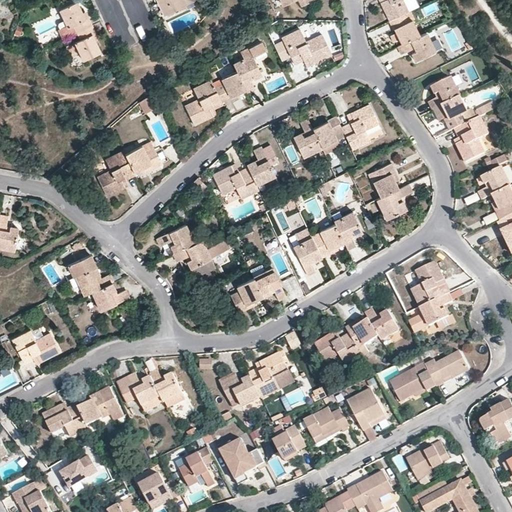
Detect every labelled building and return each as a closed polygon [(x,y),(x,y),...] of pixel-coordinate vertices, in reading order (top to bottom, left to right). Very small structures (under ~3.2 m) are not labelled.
[(157,0),(159,2),(162,0),(165,6),(161,7),(165,14),(186,4),(184,0),(157,0)] [(404,13),(409,11),(403,0),(380,0),(390,20),(404,13)] [(415,0),(403,0),(409,11),(412,9),(419,5),(415,0)] [(85,19),(82,13),(76,1),(60,9),(67,25),(59,29),(63,39),(76,32),(92,25),(88,18),(85,19)] [(409,11),(404,13),(408,21),(412,19),(416,17),(412,9),(409,11)] [(420,35),(412,19),(408,21),(404,13),(390,20),(396,33),(399,39),(401,44),(420,35)] [(433,29),(435,33),(448,28),(445,23),(433,29)] [(92,25),(76,32),(80,40),(75,42),(83,59),(100,52),(95,40),(92,34),(95,32),(92,25)] [(331,53),(322,34),(306,41),(300,29),(282,37),(295,64),(299,62),(303,59),(306,65),(331,53)] [(410,49),(413,47),(415,51),(411,53),(415,61),(435,51),(426,32),(420,35),(401,44),(397,45),(401,53),(410,49)] [(399,39),(396,33),(390,36),(393,42),(399,39)] [(261,41),(240,51),(244,58),(233,64),(237,71),(246,89),(247,92),(255,88),(251,80),(248,75),(252,74),(254,78),(261,74),(252,56),(265,49),(261,41)] [(237,71),(221,79),(223,83),(215,87),(222,101),(246,89),(237,71)] [(436,94),(440,92),(441,95),(438,97),(429,102),(432,109),(442,105),(460,96),(461,96),(452,77),(432,86),(436,94)] [(211,79),(193,88),(198,99),(185,105),(194,124),(216,114),(214,109),(223,104),(222,101),(215,87),(211,79)] [(442,105),(446,112),(448,117),(445,118),(450,130),(455,128),(467,122),(466,120),(474,116),(471,110),(468,111),(460,96),(442,105)] [(148,117),(156,113),(151,101),(142,107),(148,117)] [(369,140),(365,129),(378,123),(369,104),(351,113),(355,120),(351,122),(342,127),(343,130),(352,149),(369,140)] [(328,120),(328,121),(313,128),(322,146),(337,139),(335,135),(335,134),(343,130),(342,127),(336,116),(328,120)] [(478,139),(488,134),(480,116),(467,122),(455,128),(459,137),(463,135),(465,140),(457,144),(465,162),(484,153),(478,139)] [(304,131),(306,135),(303,136),(301,132),(293,136),(303,156),(322,147),(322,146),(313,128),(308,118),(300,122),(304,131)] [(481,138),(487,152),(497,147),(491,134),(481,138)] [(455,139),(457,144),(465,140),(463,135),(459,137),(455,139)] [(162,163),(151,142),(126,154),(136,173),(144,169),(148,167),(151,168),(162,163)] [(257,159),(259,162),(256,164),(254,160),(246,164),(248,167),(257,184),(275,175),(263,151),(261,147),(253,150),(257,159)] [(124,150),(106,159),(111,169),(97,177),(106,195),(124,186),(121,178),(125,176),(126,178),(136,173),(126,154),(124,150)] [(399,187),(396,181),(394,176),(397,175),(391,162),(369,173),(373,181),(381,196),(399,187)] [(510,186),(511,184),(511,169),(509,163),(501,166),(510,186)] [(248,167),(239,171),(235,173),(231,165),(213,174),(222,193),(235,187),(240,197),(259,189),(257,184),(248,167)] [(492,194),(510,186),(501,166),(482,176),(486,184),(490,182),(491,185),(487,187),(479,191),(482,199),(492,194)] [(198,176),(191,183),(200,191),(206,184),(198,176)] [(408,183),(399,187),(381,196),(376,199),(386,219),(406,209),(402,200),(398,202),(397,199),(401,197),(412,191),(408,183)] [(511,188),(510,186),(492,194),(496,202),(498,206),(494,208),(500,220),(511,214),(511,188)] [(464,199),(467,205),(480,200),(478,194),(464,199)] [(334,220),(335,224),(343,241),(347,249),(355,245),(351,237),(349,233),(352,231),(354,235),(362,232),(352,211),(334,220)] [(9,230),(6,230),(6,225),(8,215),(0,213),(0,246),(14,249),(18,227),(10,226),(9,230)] [(173,239),(174,243),(170,245),(174,252),(194,243),(184,224),(157,238),(160,245),(169,241),(173,239)] [(312,235),(312,236),(321,256),(334,251),(332,246),(336,244),(343,241),(335,224),(312,235)] [(228,228),(227,227),(219,231),(223,238),(231,234),(228,228)] [(311,262),(308,257),(312,255),(314,260),(321,256),(312,236),(293,246),(307,274),(315,270),(311,262)] [(177,261),(185,257),(189,255),(191,258),(187,260),(191,268),(210,258),(201,239),(194,243),(174,252),(173,253),(177,261)] [(82,246),(80,241),(72,245),(74,250),(82,246)] [(70,264),(76,275),(84,294),(92,291),(113,281),(110,273),(101,277),(97,279),(95,276),(99,274),(89,254),(70,264)] [(437,261),(418,270),(424,284),(414,289),(422,306),(446,295),(442,286),(446,284),(437,261)] [(70,264),(67,265),(73,277),(76,275),(70,264)] [(271,292),(269,288),(272,286),(274,291),(278,299),(286,295),(282,287),(272,267),(252,276),(253,278),(262,295),(262,296),(271,292)] [(251,306),(249,301),(253,299),(262,295),(253,278),(236,286),(238,290),(230,294),(233,300),(239,311),(251,306)] [(117,293),(113,294),(112,291),(116,290),(113,281),(92,291),(101,310),(129,297),(126,289),(117,293)] [(183,294),(184,297),(196,292),(194,289),(183,294)] [(450,293),(446,295),(422,306),(425,312),(431,325),(439,321),(440,324),(444,326),(456,321),(453,314),(451,315),(449,310),(447,304),(454,301),(450,293)] [(400,328),(389,310),(379,316),(374,308),(367,313),(370,318),(380,335),(383,339),(400,328)] [(431,325),(425,312),(411,319),(417,332),(431,325)] [(370,318),(363,323),(361,319),(347,327),(350,333),(360,347),(380,335),(370,318)] [(50,332),(36,339),(30,329),(11,338),(24,363),(33,359),(31,355),(36,354),(40,361),(60,351),(50,332)] [(338,330),(334,332),(339,340),(342,338),(338,330)] [(327,361),(340,353),(346,363),(363,353),(360,347),(350,333),(342,338),(339,340),(334,332),(317,343),(327,361)] [(297,333),(290,337),(295,346),(302,343),(297,333)] [(363,353),(364,355),(384,342),(383,339),(380,335),(360,347),(363,353)] [(443,379),(452,374),(454,378),(470,370),(466,362),(461,351),(437,362),(435,360),(426,364),(429,371),(437,386),(445,382),(443,379)] [(262,397),(281,388),(275,374),(289,367),(281,352),(257,364),(259,367),(250,372),(251,376),(261,396),(262,397)] [(35,363),(40,361),(36,354),(31,355),(33,359),(35,363)] [(212,366),(213,358),(202,358),(202,366),(212,366)] [(295,381),(289,367),(275,374),(281,388),(295,381)] [(420,376),(416,368),(391,381),(401,401),(416,394),(427,388),(428,391),(437,386),(429,371),(420,376)] [(151,373),(152,375),(162,395),(165,402),(166,401),(183,392),(174,373),(163,378),(159,370),(151,373)] [(261,396),(251,376),(241,381),(236,372),(221,380),(228,394),(235,391),(237,394),(243,405),(261,396)] [(119,382),(128,402),(139,397),(143,405),(162,395),(152,375),(141,381),(137,373),(119,382)] [(110,387),(101,391),(112,413),(116,422),(125,417),(110,387)] [(315,392),(319,399),(326,396),(322,388),(315,392)] [(370,423),(385,414),(372,389),(348,401),(351,406),(365,430),(372,427),(370,423)] [(85,399),(86,402),(79,406),(88,424),(112,413),(101,391),(85,399)] [(166,401),(169,407),(186,399),(183,392),(166,401)] [(165,402),(162,395),(143,405),(146,411),(165,402)] [(511,436),(508,429),(505,423),(510,420),(511,419),(511,403),(510,400),(500,405),(492,409),(495,416),(490,418),(489,415),(482,418),(481,420),(482,422),(489,436),(492,434),(497,444),(511,437),(511,436)] [(44,414),(53,432),(66,425),(71,436),(89,427),(88,424),(79,406),(78,403),(69,407),(66,403),(44,414)] [(324,434),(325,436),(339,429),(341,431),(350,426),(341,410),(333,415),(330,409),(306,422),(315,439),(324,434)] [(233,418),(230,411),(222,415),(225,422),(233,418)] [(370,423),(372,427),(388,418),(385,414),(370,423)] [(287,431),(288,433),(274,440),(284,459),(298,451),(297,449),(306,444),(296,426),(287,431)] [(0,435),(0,459),(10,454),(0,435)] [(242,438),(221,449),(236,477),(240,484),(250,479),(250,478),(247,473),(259,466),(266,462),(259,449),(250,453),(242,438)] [(452,458),(444,444),(442,441),(434,445),(408,459),(418,477),(426,473),(445,463),(445,462),(452,458)] [(217,461),(210,448),(188,459),(191,464),(181,470),(191,487),(202,482),(199,476),(203,473),(206,479),(211,487),(217,484),(207,465),(217,461)] [(284,459),(286,463),(300,455),(298,451),(284,459)] [(90,458),(64,472),(72,487),(98,472),(90,458)] [(511,468),(511,458),(503,463),(508,471),(511,468)] [(378,511),(384,509),(379,499),(394,491),(384,472),(370,479),(372,483),(368,485),(365,482),(357,486),(357,487),(349,491),(350,492),(357,506),(359,510),(368,505),(371,511),(378,511)] [(171,500),(182,493),(175,480),(166,484),(160,473),(140,484),(150,503),(168,494),(171,500)] [(449,487),(445,478),(431,485),(436,494),(449,487)] [(428,511),(457,497),(464,511),(479,511),(462,480),(449,487),(436,494),(422,501),(428,511)] [(52,511),(42,492),(40,492),(35,483),(18,492),(25,507),(22,508),(24,511),(52,511)] [(436,494),(431,485),(417,492),(422,501),(436,494)] [(22,508),(25,507),(18,492),(13,494),(18,504),(20,503),(22,508)] [(340,497),(342,501),(328,508),(320,511),(348,511),(348,510),(357,506),(350,492),(340,497)] [(393,492),(379,499),(382,504),(395,498),(393,492)] [(168,494),(150,503),(153,509),(171,500),(168,494)] [(327,504),(328,508),(342,501),(340,497),(327,504)] [(140,511),(133,498),(110,510),(111,511),(140,511)]
